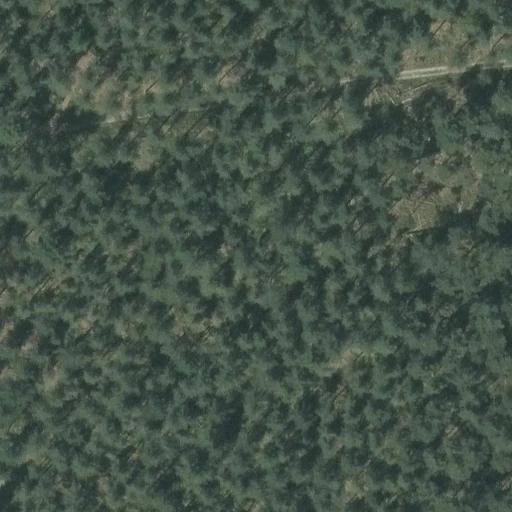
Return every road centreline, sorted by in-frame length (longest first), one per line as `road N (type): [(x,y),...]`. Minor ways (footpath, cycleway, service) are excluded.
road 1 (track): [(511,66),(371,77),(0,136)]
road 2 (track): [(134,0),(37,130),(0,364)]
